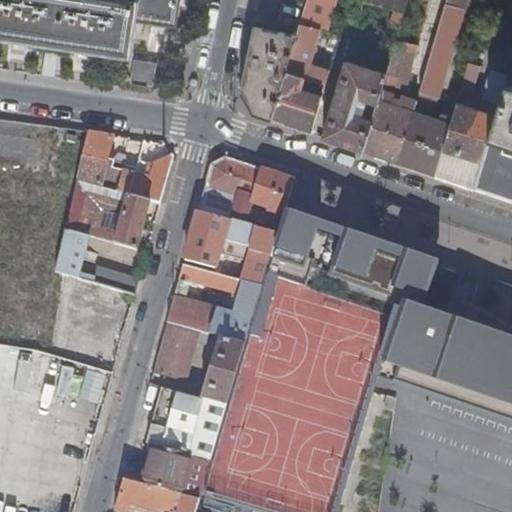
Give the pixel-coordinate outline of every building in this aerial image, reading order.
[(131,16),(174,23),(177,23),(179,0),(133,0),(133,3),(109,0),(0,0),(0,29),(127,48),(131,16)] [(308,0),(301,24),(321,30),(329,0),(308,0)] [(395,48),(398,40),(409,0),(367,0),(397,10),(392,25),(390,24),(384,44),(395,48)] [(468,0),(448,0),(421,94),(439,99),(468,0)] [(131,23),(128,42),(140,44),(143,25),(131,23)] [(298,35),(287,72),(306,78),(307,78),(321,30),(301,24),(298,35)] [(254,113),(273,120),(287,72),(298,35),(255,26),(241,91),(254,113)] [(395,48),(387,75),(385,83),(407,90),(418,46),(398,40),(395,48)] [(347,62),(325,138),(364,151),(373,122),(362,118),(363,114),(355,112),(357,105),(367,107),(369,102),(378,105),(379,100),(383,91),(385,83),(387,75),(347,62)] [(483,69),(471,65),(464,90),(474,94),(483,69)] [(287,72),(273,120),(313,134),(324,96),(303,89),(306,78),(287,72)] [(499,105),(506,84),(508,77),(492,72),(484,100),(493,103),(499,105)] [(315,81),(327,85),(329,79),(317,76),(315,81)] [(311,84),(326,89),(327,85),(315,81),(312,80),(311,84)] [(511,86),(506,84),(499,105),(496,116),(474,188),(511,201),(511,86)] [(416,112),(418,102),(383,91),(379,100),(415,112),(416,112)] [(373,122),(364,151),(399,163),(415,112),(379,100),(378,105),(373,122)] [(496,116),(499,105),(493,103),(489,114),(496,116)] [(474,188),(496,116),(489,114),(459,105),(454,125),(439,176),(474,188)] [(415,112),(399,163),(439,176),(454,125),(448,123),(449,117),(444,115),(442,121),(416,112),(415,112)] [(114,137),(89,134),(77,182),(102,188),(103,182),(114,137)] [(173,157),(172,155),(157,163),(158,165),(153,167),(151,179),(135,175),(129,195),(150,201),(160,203),(173,157)] [(285,214),(294,181),(262,170),(256,192),(251,190),(250,195),(239,191),(247,165),(225,158),(212,165),(199,212),(247,225),(253,203),(285,214)] [(256,192),(262,170),(247,165),(239,191),(250,195),(251,190),(256,192)] [(119,187),(117,192),(129,195),(135,175),(136,170),(124,167),(119,187)] [(77,182),(74,196),(65,230),(89,237),(137,250),(150,201),(129,195),(117,192),(102,188),(77,182)] [(103,182),(102,188),(117,192),(119,187),(103,182)] [(199,212),(186,261),(216,269),(221,254),(237,258),(237,257),(243,258),(246,249),(272,257),(279,234),(247,225),(199,212)] [(203,491),(275,511),(337,511),(386,366),(511,413),(511,338),(447,318),(462,271),(342,232),(285,214),(272,257),(263,287),(250,333),(246,344),(228,407),(224,422),(212,462),(203,491)] [(61,247),(55,272),(68,276),(135,295),(138,280),(97,267),(94,276),(79,272),(89,237),(65,230),(65,233),(61,247)] [(248,260),(242,281),(263,287),(272,257),(246,249),(243,258),(248,260)] [(222,270),(221,275),(242,281),(248,260),(243,258),(240,267),(237,274),(229,272),(222,270)] [(231,264),(229,272),(237,274),(240,267),(231,264)] [(225,338),(246,344),(250,333),(263,287),(242,281),(221,275),(185,265),(181,278),(236,294),(240,295),(234,315),(176,298),(169,323),(209,334),(225,338)] [(209,334),(169,323),(155,372),(187,381),(198,343),(207,345),(209,334)] [(204,400),(228,407),(246,344),(225,338),(211,389),(207,388),(204,400)] [(224,422),(228,407),(204,400),(164,389),(148,444),(156,447),(212,462),(224,422)] [(145,485),(201,501),(203,491),(212,462),(156,447),(145,485)] [(197,511),(201,501),(145,485),(126,480),(117,511),(122,511),(130,511),(133,504),(160,511),(164,511),(168,500),(178,503),(175,511),(197,511)]
